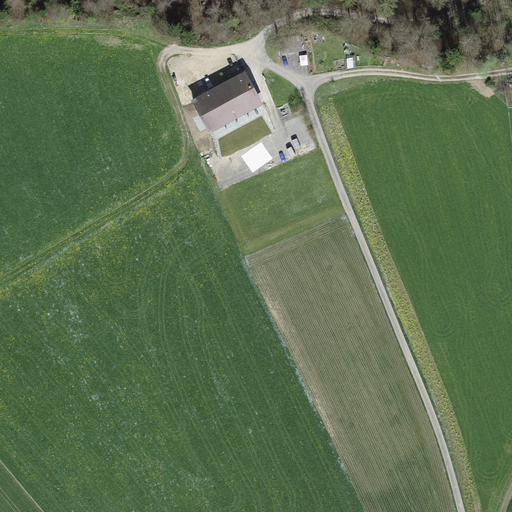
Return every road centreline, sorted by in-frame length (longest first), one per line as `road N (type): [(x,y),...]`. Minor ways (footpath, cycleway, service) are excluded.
road 1 (track): [(477,0),(427,18),(305,12),(267,30),(255,54)]
road 2 (track): [(298,83),(359,70),(435,77),(511,71)]
road 3 (track): [(255,54),(175,50),(165,57),(188,131),(187,159)]
